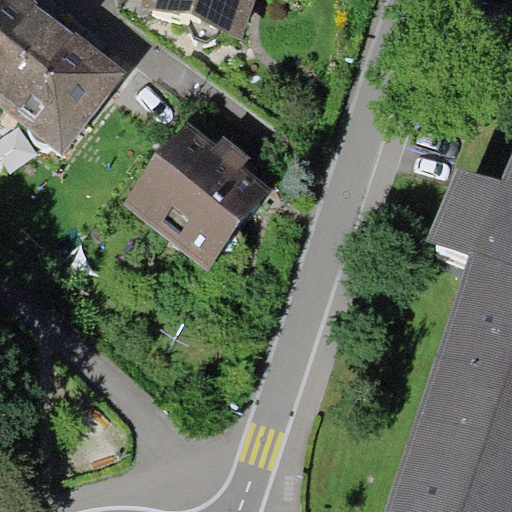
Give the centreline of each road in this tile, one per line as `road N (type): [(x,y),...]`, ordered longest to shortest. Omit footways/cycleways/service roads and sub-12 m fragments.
road 1 (residential): [(417,0),(358,193),(239,511)]
road 2 (track): [(155,81),(358,193)]
